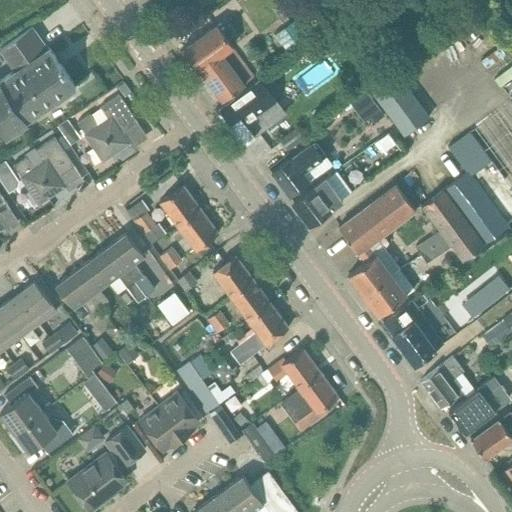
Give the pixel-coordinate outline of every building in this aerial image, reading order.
[(0,0),(0,1),(14,21),(42,0),(0,0)] [(245,84),(222,53),(233,45),(217,24),(181,50),(198,72),(200,71),(223,101),(245,84)] [(47,48),(31,26),(0,48),(15,69),(0,80),(0,126),(5,134),(27,120),(26,119),(76,86),(51,46),(47,48)] [(391,63),(364,83),(404,135),(430,116),(391,63)] [(250,128),(245,122),(260,110),(275,99),(260,78),(234,97),(218,109),(243,143),(258,132),(253,125),(250,128)] [(103,160),(129,142),(123,132),(138,122),(119,94),(77,122),(103,160)] [(288,150),(304,138),(297,128),(281,140),(288,150)] [(392,144),(400,138),(392,129),(384,135),(392,144)] [(469,129),(448,145),(468,171),(469,171),(470,170),(474,175),(492,161),(469,129)] [(39,203),(65,185),(59,175),(74,165),(55,137),(13,164),(39,203)] [(290,196),(310,181),(322,172),(315,162),(325,154),(314,140),(288,160),(272,172),(290,196)] [(352,190),(337,170),(326,178),(325,177),(309,189),(293,201),(310,223),(326,211),(342,198),(341,198),(352,190)] [(463,259),(509,226),(469,171),(468,171),(422,205),(439,229),(416,246),(422,254),(435,245),(440,254),(453,244),(463,259)] [(369,243),(377,237),(415,208),(396,182),(354,214),(338,227),(357,253),(358,252),(369,243)] [(178,225),(201,208),(183,184),(160,201),(178,225)] [(0,225),(0,214),(10,208),(0,192),(0,228),(1,228),(0,225)] [(196,249),(203,244),(219,232),(201,208),(178,225),(196,249)] [(120,209),(51,260),(57,268),(126,217),(120,209)] [(155,224),(146,211),(134,220),(144,233),(155,224)] [(135,281),(143,275),(135,264),(145,257),(126,232),(109,245),(135,281)] [(383,247),(377,237),(369,243),(358,252),(365,262),(348,274),(363,294),(399,267),(383,247)] [(135,281),(109,245),(91,258),(110,283),(120,276),(127,286),(136,298),(143,292),(135,281)] [(428,262),(440,254),(435,245),(422,254),(428,262)] [(170,268),(182,260),(173,246),(161,254),(170,268)] [(231,294),(253,278),(235,254),(214,270),(231,294)] [(100,307),(102,306),(109,301),(101,290),(102,289),(110,283),(91,258),(73,271),(100,307)] [(383,319),(401,306),(398,300),(414,288),(399,267),(363,294),(378,315),(379,314),(383,319)] [(177,277),(185,289),(197,281),(189,269),(177,277)] [(56,285),(82,320),(100,307),(73,271),(56,285)] [(489,276),(459,299),(473,319),(504,296),(489,276)] [(249,319),(271,303),(253,278),(231,294),(249,319)] [(39,323),(57,310),(35,280),(17,293),(39,323)] [(174,326),(180,321),(190,314),(173,291),(157,303),(174,326)] [(0,306),(22,336),(39,323),(17,293),(0,305),(0,306)] [(401,306),(383,319),(393,333),(392,334),(415,364),(437,348),(436,346),(442,342),(423,317),(411,299),(401,306)] [(240,362),(252,354),(267,343),(289,327),(271,303),(249,319),(257,329),(231,349),(240,362)] [(0,343),(4,349),(22,336),(0,306),(0,343)] [(218,331),(229,323),(220,310),(209,318),(218,331)] [(491,347),(511,330),(510,327),(511,324),(511,314),(510,312),(502,318),(503,320),(483,335),(491,347)] [(103,344),(113,335),(100,320),(89,329),(103,344)] [(467,353),(478,343),(467,330),(456,340),(467,353)] [(57,348),(65,343),(56,331),(49,337),(57,348)] [(50,353),(57,348),(49,337),(42,342),(50,353)] [(81,367),(96,356),(83,338),(68,349),(81,367)] [(321,372),(303,347),(287,359),(284,356),(269,368),(277,379),(289,371),(300,387),(321,372)] [(436,368),(420,380),(441,408),(444,405),(448,410),(475,390),(461,372),(464,370),(453,356),(436,368)] [(23,374),(30,368),(22,357),(14,362),(23,374)] [(219,403),(207,384),(199,374),(190,360),(178,368),(195,392),(208,411),(219,403)] [(16,379),(23,374),(14,362),(7,368),(16,379)] [(308,423),(324,412),(322,409),(339,396),(321,372),(300,387),(312,402),(300,411),(308,423)] [(15,432),(43,411),(29,393),(38,386),(30,375),(4,394),(11,404),(0,412),(15,432)] [(488,394),(491,393),(501,385),(494,376),(481,385),(488,394)] [(465,432),(481,420),(495,410),(478,388),(475,390),(448,410),(465,432)] [(117,401),(109,391),(99,399),(107,409),(117,401)] [(183,435),(195,426),(201,422),(197,418),(177,391),(160,404),(183,435)] [(127,413),(134,408),(127,399),(120,404),(127,413)] [(164,450),(169,446),(183,435),(160,404),(140,419),(164,450)] [(209,412),(230,443),(231,443),(241,436),(220,405),(209,412)] [(77,420),(90,436),(105,425),(92,409),(77,420)] [(484,458),(500,447),(511,438),(511,435),(511,434),(511,433),(511,411),(510,409),(470,439),(484,458)] [(56,430),(43,411),(15,432),(29,451),(40,443),(47,453),(64,441),(73,434),(65,423),(56,430)] [(265,462),(276,453),(270,444),(253,422),(242,430),(265,462)] [(124,465),(145,450),(126,426),(106,441),(111,448),(68,481),(90,510),(105,498),(103,495),(126,478),(117,466),(122,462),(124,465)] [(254,490),(243,475),(225,488),(242,511),(251,511),(264,503),(270,511),(285,511),(278,502),(264,483),(254,490)] [(216,511),(242,511),(225,488),(208,500),(216,511)] [(216,511),(208,500),(192,511),(216,511)]
